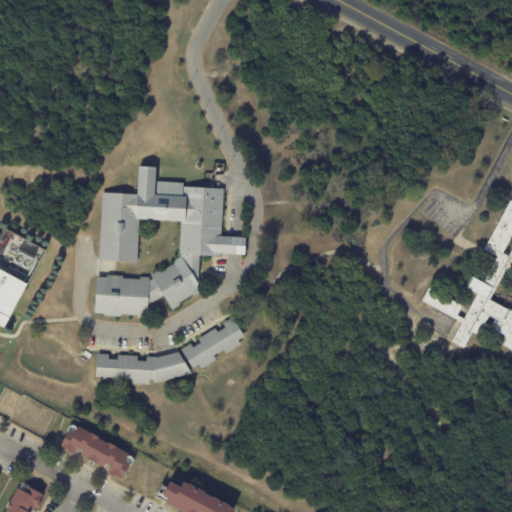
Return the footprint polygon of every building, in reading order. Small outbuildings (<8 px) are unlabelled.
[(100,192),(96,262),(134,266),(138,219),(179,223),(178,255),(150,276),(94,276),(93,317),(143,321),(147,306),(161,297),(171,311),(200,293),(199,259),(242,260),(244,238),(219,237),(222,190),(152,184),(153,168),(136,168),(133,196),(100,192)] [(496,291),(491,301),(511,311),(511,350),(504,346),(507,340),(490,331),(496,320),(491,317),(481,337),(473,333),(465,349),(452,342),(462,323),(421,302),(428,289),(462,307),(458,316),(464,320),(478,295),(468,289),(474,278),(485,284),(498,258),(485,251),(511,201),(511,270),(508,268),(496,291)] [(4,230),(0,237),(0,328),(2,330),(44,252),(4,230)] [(96,353),(155,358),(181,353),(230,320),(244,340),(190,375),(149,385),(92,380),(96,353)] [(128,453),(76,427),(71,436),(66,433),(59,448),(73,454),(74,453),(106,468),(104,472),(121,480),(129,464),(123,462),(128,453)] [(42,494),(17,482),(2,511),(28,511),(31,508),(35,510),(42,494)] [(231,511),(233,507),(181,483),(179,487),(168,482),(159,503),(178,511),(231,511)]
